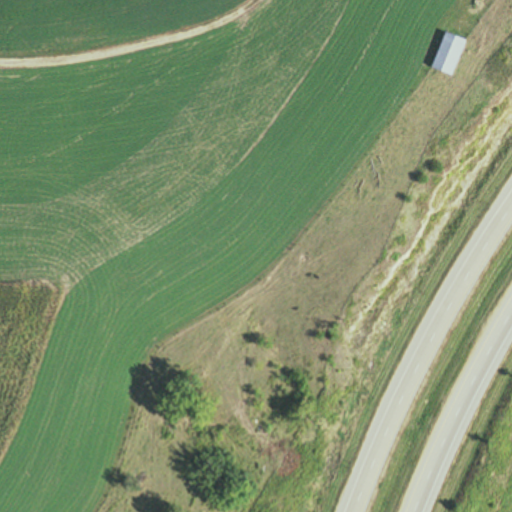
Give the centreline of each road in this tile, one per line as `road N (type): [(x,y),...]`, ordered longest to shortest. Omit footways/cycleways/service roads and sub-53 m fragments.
road 1 (trunk): [(511,187),(413,358),(347,511)]
road 2 (trunk): [(412,511),(511,309)]
